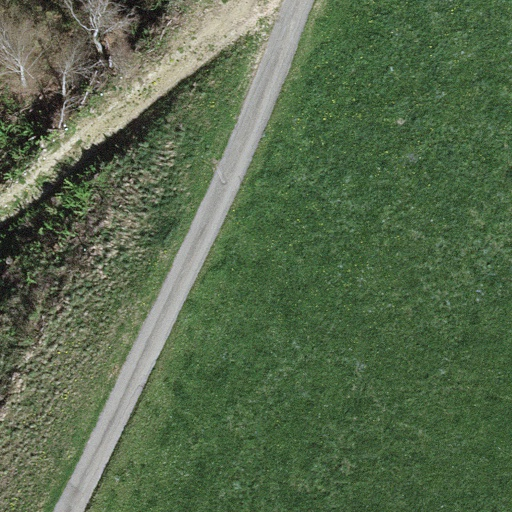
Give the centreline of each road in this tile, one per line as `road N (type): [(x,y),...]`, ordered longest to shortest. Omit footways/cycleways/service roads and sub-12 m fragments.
road 1 (unclassified): [(60,511),(147,340),(296,0)]
road 2 (track): [(0,202),(244,0)]
